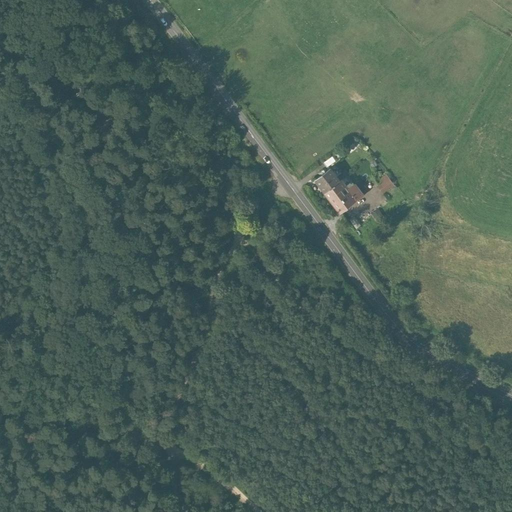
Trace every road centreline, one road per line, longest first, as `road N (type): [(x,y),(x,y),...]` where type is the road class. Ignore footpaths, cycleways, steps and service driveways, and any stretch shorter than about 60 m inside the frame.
road 1 (tertiary): [(149,0),(394,324),(417,346),(511,396)]
road 2 (track): [(239,238),(287,296),(511,452)]
road 3 (track): [(62,0),(205,151),(239,238)]
road 4 (track): [(239,238),(216,276),(207,335),(181,386),(167,447)]
road 5 (track): [(0,412),(167,447)]
